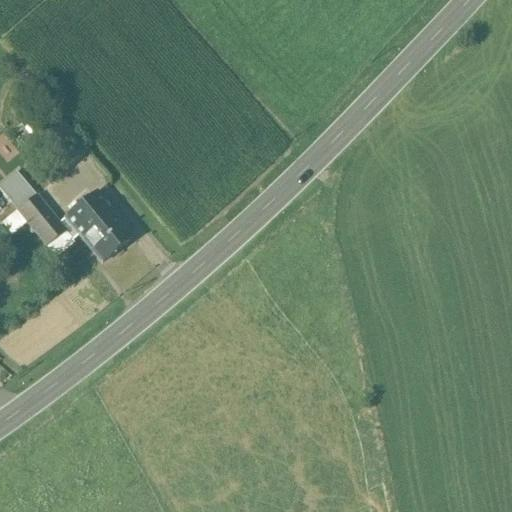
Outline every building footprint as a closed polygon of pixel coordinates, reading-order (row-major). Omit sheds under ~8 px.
[(86,154),(60,124),(38,143),(51,159),(37,172),(50,186),(86,154)] [(17,174),(0,187),(0,192),(17,213),(36,198),(17,174)] [(132,240),(95,195),(65,220),(79,237),(102,265),(132,240)] [(36,198),(17,213),(46,249),(65,234),(58,225),(36,198)] [(65,234),(46,249),(54,259),(73,244),(72,242),(79,237),(65,220),(58,225),(65,234)]
